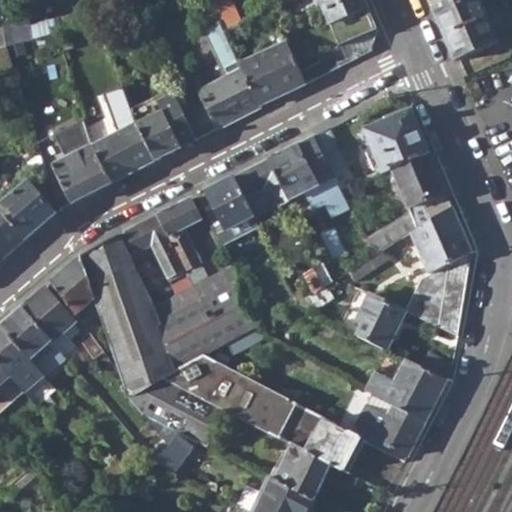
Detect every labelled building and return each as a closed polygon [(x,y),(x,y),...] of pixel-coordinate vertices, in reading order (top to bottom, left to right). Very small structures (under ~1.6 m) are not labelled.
[(97,0),(98,9),(100,23),(140,12),(138,0),(97,0)] [(212,0),(222,22),(225,28),(238,23),(241,22),(231,0),(212,0)] [(366,0),(318,0),(339,47),(332,50),(335,55),(299,71),(301,75),(305,83),(371,52),(379,30),(366,0)] [(499,42),(481,0),(442,0),(434,6),(457,60),(499,42)] [(269,10),(274,19),(286,14),(282,5),(269,10)] [(59,18),(61,33),(100,23),(98,9),(59,18)] [(31,26),(33,41),(56,34),(61,33),(59,18),(31,26)] [(3,21),(7,47),(15,45),(12,20),(3,21)] [(186,116),(196,140),(261,107),(260,105),(244,69),(241,64),(231,40),(225,28),(222,22),(204,31),(226,79),(198,93),(204,107),(186,116)] [(225,28),(231,40),(243,35),(238,23),(225,28)] [(244,69),(260,105),(305,83),(301,75),(299,71),(285,43),(241,64),(244,69)] [(110,86),(120,114),(133,109),(122,81),(110,86)] [(139,125),(156,160),(182,147),(196,140),(186,116),(176,94),(159,102),(165,112),(139,125)] [(364,129),(383,172),(391,168),(430,150),(412,109),(364,129)] [(93,146),(113,182),(156,160),(139,125),(138,123),(93,146)] [(290,200),(335,176),(321,148),(314,135),(268,158),(290,200)] [(333,142),(321,148),(335,176),(342,190),(368,179),(363,168),(349,174),(333,142)] [(52,166),(72,203),(113,182),(93,146),(52,166)] [(369,240),(376,253),(382,250),(412,231),(453,205),(430,150),(391,168),(410,212),(369,240)] [(233,176),(255,218),(290,200),(268,158),(233,176)] [(217,235),(223,245),(259,226),(255,218),(233,176),(205,191),(226,230),(217,235)] [(0,206),(0,208),(26,239),(56,213),(28,181),(0,206)] [(185,269),(194,285),(211,276),(187,229),(205,220),(193,197),(157,215),(185,269)] [(412,231),(431,274),(472,252),(453,205),(412,231)] [(0,208),(0,262),(26,239),(0,208)] [(95,295),(124,376),(131,395),(144,412),(199,440),(209,445),(229,408),(295,444),(308,451),(334,464),(349,472),(365,442),(355,436),(203,355),(224,343),(209,315),(194,285),(185,269),(157,215),(124,232),(135,254),(153,245),(180,296),(158,307),(119,235),(81,256),(95,295)] [(387,260),(382,250),(376,253),(359,264),(365,273),(387,260)] [(293,291),(299,301),(309,295),(326,284),(333,280),(318,251),(308,256),(313,268),(309,271),(313,280),(293,291)] [(406,310),(459,336),(472,252),(431,274),(421,279),(406,310)] [(75,312),(95,295),(81,256),(52,281),(75,312)] [(209,315),(224,343),(226,342),(251,328),(263,321),(233,264),(211,276),(194,285),(209,315)] [(326,284),(309,295),(316,307),(333,296),(326,284)] [(52,340),(65,355),(69,351),(57,336),(75,321),(46,287),(23,307),(52,340)] [(387,350),(406,310),(371,293),(357,321),(364,324),(358,334),(387,350)] [(3,324),(32,357),(52,340),(23,307),(3,324)] [(0,362),(12,376),(25,390),(26,391),(28,393),(47,374),(38,363),(32,357),(3,324),(0,326),(0,362)] [(251,328),(226,342),(234,353),(265,336),(251,328)] [(81,338),(95,356),(103,349),(90,331),(81,338)] [(52,340),(32,357),(38,363),(47,374),(68,357),(65,355),(52,340)] [(453,367),(430,355),(423,369),(447,382),(453,367)] [(396,405),(427,422),(448,382),(447,382),(423,369),(407,361),(399,376),(378,367),(366,389),(376,395),(396,405)] [(0,362),(0,413),(26,391),(25,390),(12,376),(0,362)] [(405,463),(427,422),(396,405),(376,395),(355,436),(365,442),(389,454),(405,463)] [(178,469),(199,440),(144,412),(172,444),(156,457),(165,462),(178,469)] [(295,444),(277,481),(316,501),(334,464),(308,451),(295,444)] [(385,462),(401,470),(405,463),(389,454),(385,462)] [(142,469),(149,476),(165,462),(156,457),(142,469)] [(2,493),(16,509),(47,484),(33,468),(2,493)] [(310,511),(316,501),(277,481),(273,479),(255,511),(310,511)]
